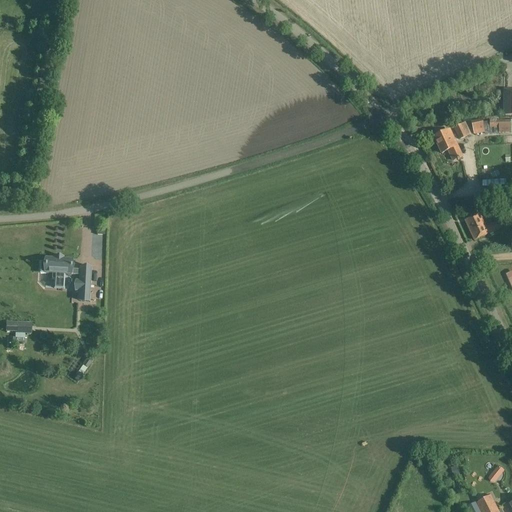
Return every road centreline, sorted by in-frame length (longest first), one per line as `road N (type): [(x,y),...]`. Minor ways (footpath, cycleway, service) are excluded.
road 1 (unclassified): [(0,216),(146,192),(384,115)]
road 2 (unclassified): [(511,353),(451,222),(384,115)]
road 3 (unclassified): [(384,115),(258,0)]
road 4 (unclassified): [(384,115),(511,55)]
